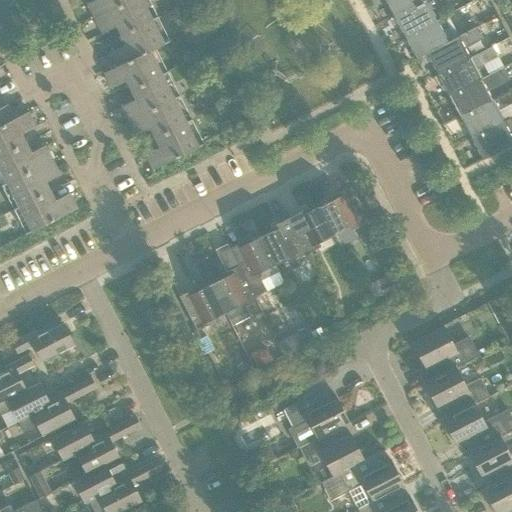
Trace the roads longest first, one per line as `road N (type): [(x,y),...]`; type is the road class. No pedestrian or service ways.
road 1 (residential): [(430,256),(364,126),(132,246)]
road 2 (residential): [(455,511),(367,337),(449,295),(430,256)]
road 3 (residential): [(195,511),(165,433),(81,272)]
road 4 (residential): [(60,93),(132,246)]
